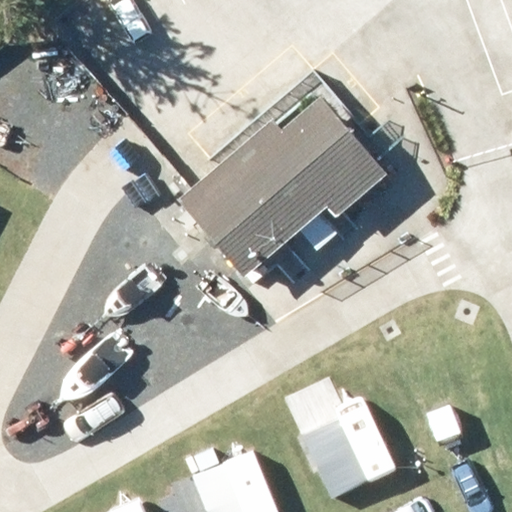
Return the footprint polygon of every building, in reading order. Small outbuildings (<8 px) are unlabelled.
[(277,123),(268,114),(175,192),(240,270),(322,202),(331,213),(382,170),(316,91),(277,123)] [(382,399),(320,411),(331,466),(393,454),(382,399)] [(276,511),(262,448),(201,462),(212,511),(276,511)] [(151,511),(144,488),(79,509),(80,511),(151,511)] [(400,511),(397,501),(358,511),(400,511)]
